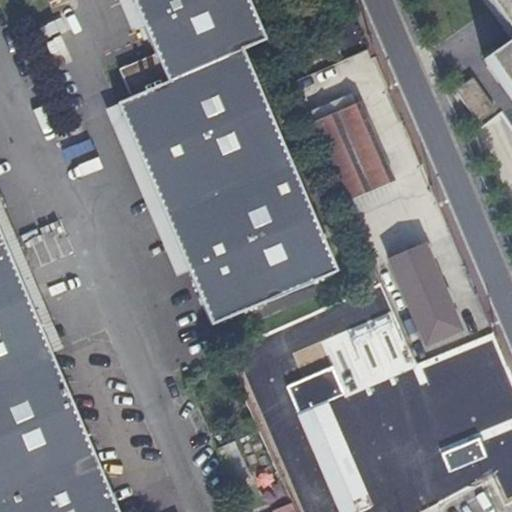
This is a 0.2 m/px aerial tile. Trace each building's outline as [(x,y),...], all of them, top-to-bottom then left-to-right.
[(245,0),(127,0),(152,55),(164,84),(241,51),(263,41),(245,0)] [(511,0),(483,0),(511,40),(483,60),(511,100),(511,0)] [(367,50),(348,58),(352,68),(371,60),(367,50)] [(210,327),(337,272),(241,51),(164,84),(128,100),(114,106),(210,327)] [(128,100),(164,84),(152,55),(116,71),(128,100)] [(475,122),(494,110),(473,78),(454,90),(475,122)] [(359,102),(310,124),(345,202),(395,181),(359,102)] [(0,314),(26,304),(0,242),(0,314)] [(423,246),(388,261),(424,345),(459,330),(423,246)] [(26,304),(0,314),(0,511),(114,511),(109,500),(26,304)] [(328,494),(357,480),(299,349),(271,361),(328,494)] [(423,443),(446,434),(435,408),(412,419),(423,443)] [(476,435),(506,505),(511,501),(511,451),(500,425),(476,435)] [(236,451),(220,458),(240,504),(251,499),(242,478),(246,475),(236,451)]
